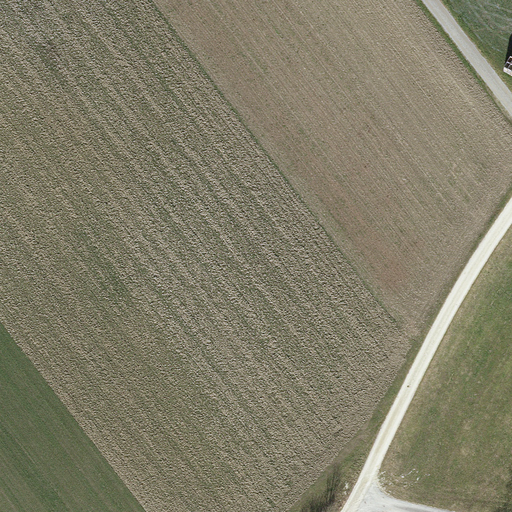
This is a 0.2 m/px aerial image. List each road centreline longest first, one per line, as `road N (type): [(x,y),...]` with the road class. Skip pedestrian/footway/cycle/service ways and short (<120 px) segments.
road 1 (track): [(358,500),(511,210)]
road 2 (track): [(435,0),(511,100)]
